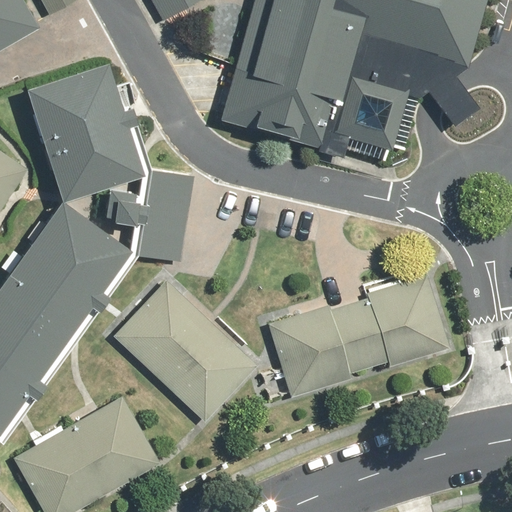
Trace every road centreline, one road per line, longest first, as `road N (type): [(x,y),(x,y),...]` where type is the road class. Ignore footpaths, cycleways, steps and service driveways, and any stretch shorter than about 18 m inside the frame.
road 1 (residential): [(126,27),(183,126),(206,150),(434,207)]
road 2 (residential): [(288,511),(358,478),(492,443)]
road 3 (residential): [(492,443),(480,293),(486,243)]
road 4 (residential): [(126,27),(0,73)]
